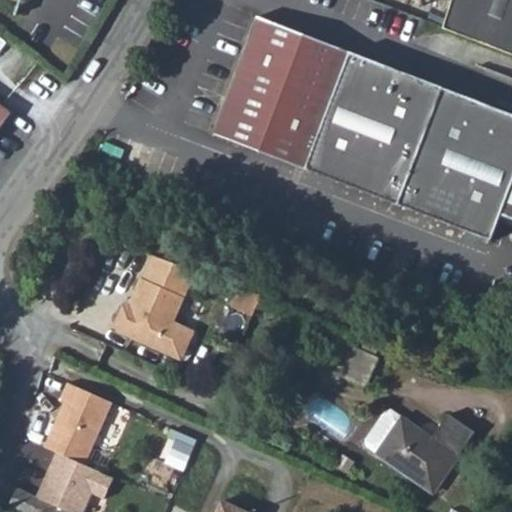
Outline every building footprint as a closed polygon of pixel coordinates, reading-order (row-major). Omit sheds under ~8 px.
[(511,0),(448,0),(439,29),(511,56),(511,0)] [(412,22),(394,16),(389,31),(406,38),(412,22)] [(213,136),(492,240),(503,213),(511,188),(511,115),(256,20),(213,136)] [(511,188),(503,213),(511,216),(511,188)] [(197,274),(157,258),(147,281),(144,280),(138,294),(139,298),(136,306),(133,305),(126,307),(118,327),(120,333),(164,353),(165,352),(179,358),(187,355),(194,338),(191,331),(177,324),(198,274),(197,274)] [(356,350),(345,378),(367,387),(379,358),(375,356),(379,348),(370,344),(366,353),(356,350)] [(62,411),(46,446),(58,452),(66,455),(86,464),(114,402),(70,382),(63,398),(67,400),(65,404),(66,405),(63,411),(62,411)] [(364,444),(381,456),(406,421),(390,409),(364,444)] [(406,421),(381,456),(434,493),(475,434),(449,416),(432,439),(406,421)] [(167,462),(188,468),(198,436),(177,429),(167,462)] [(66,455),(58,452),(56,458),(64,462),(66,455)] [(18,488),(11,505),(26,511),(85,511),(94,493),(106,499),(116,477),(86,464),(66,455),(64,462),(56,458),(38,497),(18,488)] [(246,511),(224,502),(219,511),(246,511)]
